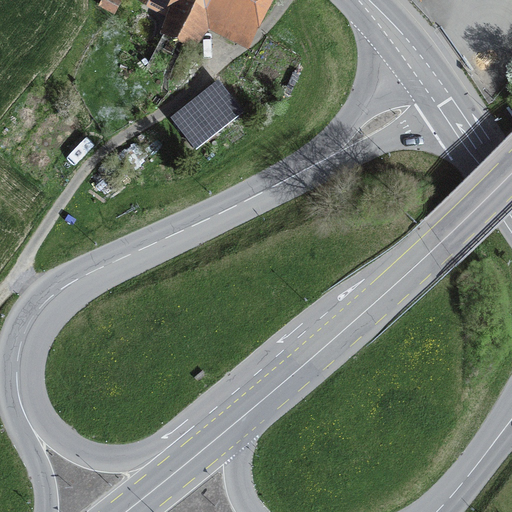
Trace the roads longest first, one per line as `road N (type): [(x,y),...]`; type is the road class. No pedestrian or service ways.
road 1 (secondary): [(434,86),(320,163),(66,284),(23,337),(16,378),(22,407)]
road 2 (primary): [(243,416),(511,171)]
road 3 (secondary): [(233,424),(157,452),(111,458),(78,449),(22,407)]
road 4 (secondary): [(511,203),(434,86)]
road 5 (primary): [(124,511),(233,424)]
road 6 (secondary): [(436,511),(511,419)]
